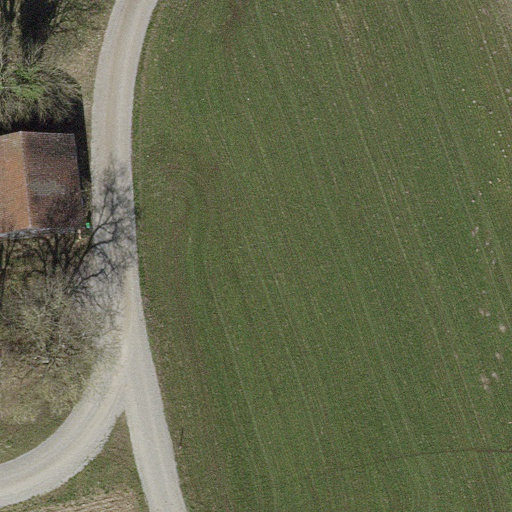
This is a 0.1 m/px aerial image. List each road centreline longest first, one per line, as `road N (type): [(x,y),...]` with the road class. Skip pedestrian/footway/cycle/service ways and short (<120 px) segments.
road 1 (track): [(0,482),(77,462),(138,390)]
road 2 (track): [(138,390),(177,511)]
